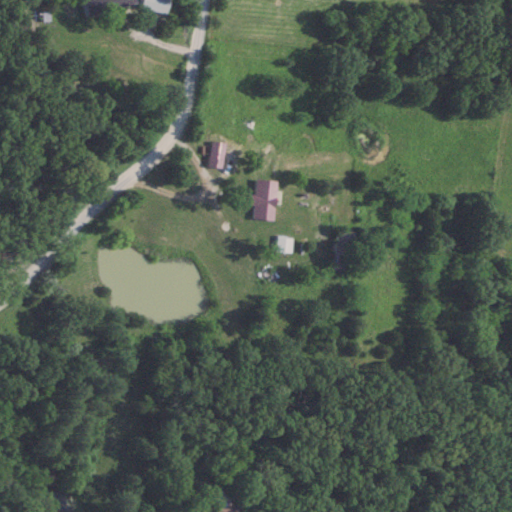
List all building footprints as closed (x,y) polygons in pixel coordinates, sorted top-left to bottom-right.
[(81,11),(126,0),(82,0),(79,1),(81,11)] [(202,166),(218,168),(221,143),(205,141),(202,166)] [(272,180),(249,180),(249,219),(272,219),(272,180)] [(350,231),(330,230),(329,270),(349,271),(350,231)] [(286,236),(272,236),(272,252),(286,252),(286,236)] [(236,511),(217,483),(201,494),(213,511),(211,511),(236,511)]
